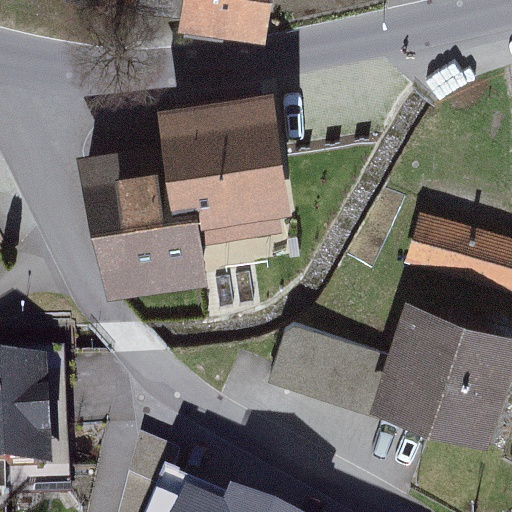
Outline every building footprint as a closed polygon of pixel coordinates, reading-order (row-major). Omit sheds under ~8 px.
[(267,0),(136,0),(136,7),(177,13),(176,24),(263,36),(267,0)] [(178,105),(181,135),(198,228),(278,216),(260,93),(178,105)] [(205,278),(198,228),(181,135),(78,151),(105,293),(205,278)] [(511,240),(420,215),(406,263),(511,293),(511,240)] [(511,383),(511,332),(405,299),(371,406),(493,444),(511,383)] [(272,377),(350,401),(368,340),(290,316),(272,377)] [(0,501),(73,498),(66,357),(0,359),(0,501)] [(192,511),(164,500),(158,511),(192,511)]
